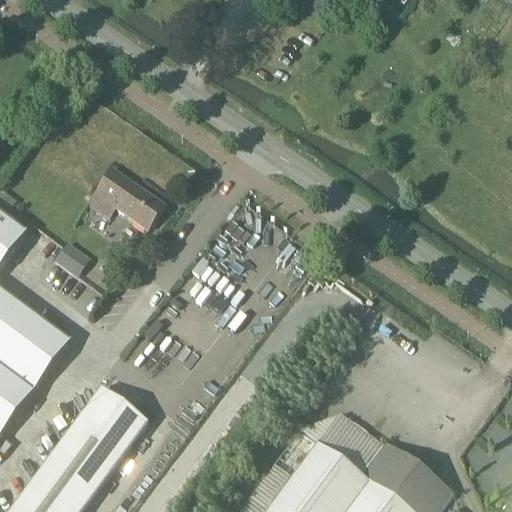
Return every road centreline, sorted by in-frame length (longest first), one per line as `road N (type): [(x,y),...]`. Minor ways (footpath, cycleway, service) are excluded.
road 1 (tertiary): [(511,318),(52,0)]
road 2 (unknown): [(169,404),(101,511)]
